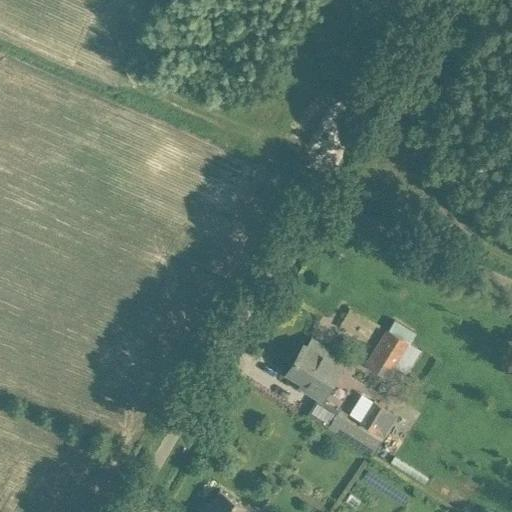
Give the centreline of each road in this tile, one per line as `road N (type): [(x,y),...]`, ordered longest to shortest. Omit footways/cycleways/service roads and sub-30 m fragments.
road 1 (residential): [(128,511),(280,250)]
road 2 (unclassified): [(280,250),(427,0)]
